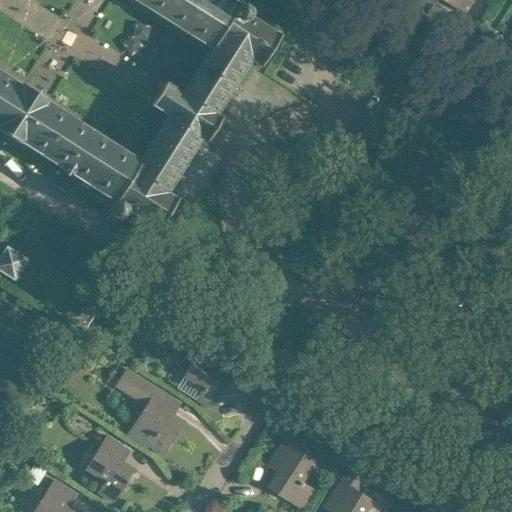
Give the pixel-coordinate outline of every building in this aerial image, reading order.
[(0,0),(0,133),(2,135),(0,138),(0,141),(8,147),(12,141),(19,146),(20,144),(104,197),(96,209),(119,223),(127,212),(158,231),(177,200),(167,193),(201,139),(206,142),(212,133),(221,119),(216,116),(250,61),(260,68),(280,37),(249,17),(252,12),(242,5),(241,5),(242,0),(225,0),(224,1),(222,0),(0,0)] [(443,0),(449,3),(466,14),(475,0),(443,0)] [(455,17),(434,5),(428,16),(448,28),(455,17)] [(0,272),(14,281),(26,261),(6,248),(0,257),(0,272)] [(228,359),(205,344),(183,377),(202,389),(196,400),(211,410),(232,377),(216,367),(223,357),(227,360),(228,359)] [(180,404),(125,370),(114,388),(145,407),(127,436),(147,449),(149,446),(163,455),(184,422),(168,412),(175,402),(179,405),(180,404)] [(129,452),(106,437),(85,470),(104,482),(97,493),(112,503),(133,470),(118,460),(124,450),(129,453),(129,452)] [(302,509),(314,490),(303,483),(318,460),(285,439),(268,466),(269,467),(272,463),(282,469),(269,488),(302,509)] [(51,478),(62,464),(52,456),(41,470),(51,478)] [(358,456),(342,481),(324,508),(326,509),(328,505),(338,511),(337,511),(368,511),(375,502),(359,492),(375,467),(358,456)] [(76,495),(53,480),(33,511),(78,511),(65,504),(71,494),(76,496),(76,495)] [(413,510),(414,511),(435,511),(443,506),(432,493),(413,510)]
